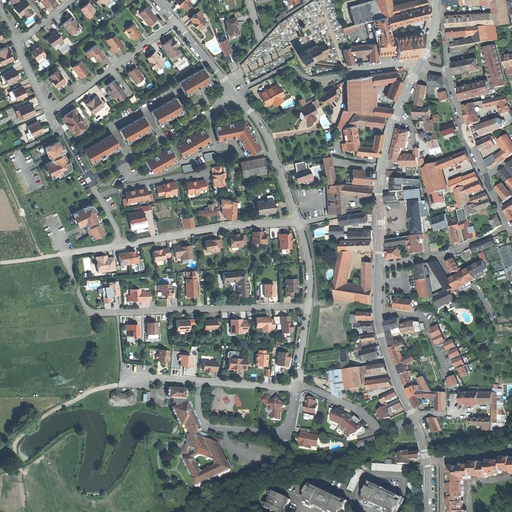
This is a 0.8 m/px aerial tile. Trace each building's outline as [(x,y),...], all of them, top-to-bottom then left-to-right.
[(23,0),(15,7),(21,15),(24,12),(26,15),(29,13),(32,11),(27,5),(28,4),(27,3),(26,4),(23,0)] [(175,0),(180,5),(184,10),(191,3),(189,0),(175,0)] [(354,25),(381,17),(376,0),(375,0),(349,7),(354,25)] [(391,7),(389,0),(376,0),(381,17),(392,13),(391,7)] [(425,0),(423,0),(410,2),(411,9),(426,4),(425,0)] [(507,0),(491,0),(493,5),(494,14),(495,17),(496,24),(496,25),(497,26),(511,24),(507,0)] [(81,8),(87,17),(95,11),(88,2),(84,6),(81,8)] [(410,2),(391,7),(392,13),(411,9),(410,2)] [(429,5),(400,13),(401,24),(427,17),(428,12),(429,5)] [(139,13),(148,25),(156,19),(153,15),(150,11),(146,7),(139,13)] [(194,25),(197,29),(206,21),(203,18),(203,15),(199,11),(195,14),(192,16),(193,16),(190,19),(193,22),(195,24),(194,25)] [(388,27),(401,24),(400,13),(386,16),(388,27)] [(63,23),(72,34),(80,27),(71,16),(66,21),(63,23)] [(225,20),(229,36),(238,34),(236,27),(235,27),(235,26),(235,25),(237,24),(235,17),(225,20)] [(456,27),(496,24),(495,17),(456,20),(456,27)] [(158,22),(156,19),(148,25),(151,28),(158,22)] [(131,37),(133,39),(137,36),(140,33),(136,27),(134,26),(133,24),(126,30),(126,31),(131,37)] [(490,25),(474,27),(475,34),(476,39),(476,43),(492,41),(492,40),(490,25)] [(465,36),(475,34),(474,27),(464,28),(465,36)] [(449,37),(465,36),(464,28),(448,30),(448,33),(449,37)] [(46,39),(52,46),(58,42),(59,44),(63,40),(54,29),(50,32),(52,34),(49,37),(46,39)] [(393,44),(395,44),(422,41),(424,34),(391,38),(393,44)] [(110,48),(113,53),(119,49),(123,45),(115,35),(111,38),(110,37),(106,40),(112,47),(110,48)] [(220,54),(230,52),(226,37),(216,40),(220,54)] [(162,45),(171,57),(180,51),(176,46),(174,43),(176,42),(172,38),(162,45)] [(396,53),(396,58),(417,56),(422,41),(395,44),(396,53)] [(305,54),(300,56),(299,56),(303,63),(309,61),(310,63),(321,57),(322,59),(327,56),(325,52),(329,51),(325,44),(318,47),(316,45),(303,51),(305,54)] [(362,53),(369,52),(368,45),(368,44),(350,47),(350,48),(352,55),(362,53)] [(370,61),(378,60),(376,44),(368,45),(369,52),(370,61)] [(86,53),(89,58),(93,55),(97,62),(101,59),(105,56),(96,45),(86,53)] [(31,52),(36,60),(42,56),(42,57),(46,55),(39,46),(34,49),(31,52)] [(459,89),(462,101),(491,94),(490,90),(506,85),(495,46),(483,49),(484,53),(485,53),(488,63),(487,63),(488,68),(489,72),(490,72),(492,80),(487,82),(487,81),(483,82),(483,83),(479,84),(478,83),(474,84),(474,86),(468,87),(463,88),(463,87),(459,89)] [(0,49),(0,61),(2,65),(13,60),(11,55),(12,54),(11,52),(10,49),(8,50),(6,47),(0,49)] [(511,47),(502,53),(503,57),(511,54),(511,47)] [(354,64),(352,55),(350,48),(343,49),(346,65),(354,64)] [(154,67),(155,69),(163,63),(161,59),(159,56),(155,51),(152,53),(153,55),(151,56),(150,57),(148,58),(150,62),(149,63),(153,68),(154,67)] [(511,66),(511,54),(503,57),(506,68),(507,68),(511,66)] [(454,70),(455,75),(479,70),(476,59),(453,64),(454,70)] [(72,67),(79,76),(84,73),(87,70),(81,62),(80,63),(79,62),(72,67)] [(128,73),(135,83),(143,77),(136,67),(132,70),(128,73)] [(184,91),(187,95),(198,88),(210,82),(207,77),(208,77),(203,68),(178,83),(181,89),(183,88),(184,91)] [(3,74),(7,83),(11,81),(12,84),(15,82),(14,80),(19,78),(16,73),(14,69),(3,74)] [(53,82),(56,87),(65,81),(59,73),(57,70),(49,76),(51,79),(54,82),(53,82)] [(371,75),(372,82),(393,79),(394,79),(396,71),(382,73),(371,74),(371,75)] [(372,98),(372,82),(371,75),(346,80),(346,110),(358,112),(357,105),(357,99),(372,98)] [(443,78),(431,76),(430,86),(435,87),(445,87),(444,83),(443,78)] [(403,83),(394,79),(393,79),(386,96),(395,100),(403,83)] [(106,91),(113,99),(115,97),(118,101),(126,95),(123,92),(117,83),(114,80),(107,86),(109,89),(106,91)] [(68,84),(65,81),(56,87),(59,91),(63,87),(68,84)] [(271,86),(258,93),(262,100),(263,99),(266,105),(271,102),(273,105),(282,101),(280,97),(283,95),(278,84),(272,87),(271,86)] [(158,91),(161,97),(173,90),(170,85),(158,91)] [(13,90),(17,100),(27,95),(25,90),(22,86),(13,90)] [(317,97),(322,105),(337,96),(335,92),(332,88),(326,92),(317,97)] [(418,96),(417,100),(424,101),(426,92),(418,91),(418,96)] [(442,101),(442,102),(449,100),(446,92),(440,94),(441,96),(440,96),(441,101),(442,101)] [(84,102),(92,113),(103,105),(96,96),(92,99),(90,101),(89,99),(84,102)] [(506,97),(497,100),(498,104),(502,114),(508,112),(508,111),(510,110),(506,97)] [(150,112),(155,121),(156,120),(159,124),(170,118),(182,111),(180,107),(181,106),(176,98),(150,112)] [(463,106),(466,114),(477,111),(475,103),(463,106)] [(19,109),(23,118),(35,112),(34,110),(33,108),(32,108),(30,104),(19,109)] [(312,105),(301,111),(305,119),(308,123),(315,119),(313,115),(314,114),(312,111),(315,110),(312,105)] [(373,114),(372,106),(357,105),(358,112),(373,114)] [(392,109),(372,106),(373,114),(389,117),(392,109)] [(69,113),(63,117),(68,123),(69,123),(71,125),(71,127),(76,134),(88,126),(75,108),(69,113)] [(416,117),(426,117),(426,109),(416,109),(416,113),(416,117)] [(301,121),(305,119),(301,111),(297,113),(299,118),(301,121)] [(340,128),(342,128),(344,128),(354,113),(343,111),(337,126),(340,128)] [(468,120),(470,126),(481,123),(477,111),(466,114),(468,120)] [(355,123),(365,125),(366,116),(355,113),(345,127),(356,126),(355,123)] [(124,138),(127,143),(139,136),(150,130),(147,125),(149,124),(144,116),(118,131),(123,139),(124,138)] [(383,117),(366,116),(365,125),(382,127),(382,123),(383,117)] [(74,135),(76,134),(71,127),(71,125),(69,123),(68,123),(63,117),(62,118),(74,135)] [(219,140),(237,137),(246,153),(251,151),(252,152),(260,148),(254,136),(255,135),(253,132),(251,133),(248,126),(244,120),(230,123),(215,126),(216,137),(218,136),(219,140)] [(427,128),(427,132),(434,131),(433,120),(426,121),(426,126),(427,128)] [(31,131),(33,136),(42,132),(43,131),(42,130),(43,127),(41,126),(39,124),(38,121),(28,125),(31,131)] [(452,124),(442,128),(445,137),(455,134),(454,129),(452,124)] [(359,147),(356,126),(345,127),(344,128),(342,128),(345,143),(346,150),(356,148),(359,148),(359,147)] [(175,145),(180,153),(181,152),(183,157),(209,142),(206,138),(208,137),(203,128),(187,138),(175,145)] [(406,148),(410,131),(397,128),(396,137),(395,139),(394,145),(402,147),(406,148)] [(90,158),(92,163),(106,155),(118,148),(115,144),(117,143),(112,134),(83,151),(88,159),(90,158)] [(374,135),(372,148),(380,148),(383,134),(374,135)] [(499,140),(506,150),(510,157),(511,155),(511,141),(507,135),(499,140)] [(495,145),(491,137),(478,143),(480,147),(482,151),(495,145)] [(430,146),(431,149),(440,147),(438,139),(429,142),(430,146)] [(52,161),(45,164),(48,169),(49,169),(51,172),(49,173),(51,178),(62,173),(61,171),(64,170),(65,173),(69,170),(71,169),(70,163),(68,164),(64,154),(63,155),(61,152),(63,152),(58,141),(53,143),(53,145),(50,146),(49,145),(44,147),(49,158),(50,157),(52,161)] [(391,159),(400,161),(400,156),(402,147),(394,145),(391,159)] [(157,155),(144,162),(149,170),(151,170),(153,174),(176,161),(174,157),(175,156),(170,147),(157,155)] [(372,148),(359,147),(359,148),(356,148),(356,154),(379,156),(380,148),(372,148)] [(412,166),(418,165),(418,157),(420,157),(420,155),(420,149),(416,149),(416,155),(415,155),(413,155),(411,155),(411,166),(412,166)] [(506,150),(495,157),(498,161),(500,164),(510,157),(506,150)] [(466,151),(454,156),(457,164),(469,159),(468,155),(466,151)] [(204,154),(205,161),(215,159),(213,153),(204,154)] [(401,166),(411,166),(411,155),(400,156),(400,161),(401,166)] [(490,157),(494,164),(498,161),(495,157),(494,155),(490,157)] [(322,158),(327,186),(332,185),(332,182),(335,182),(331,156),(322,158)] [(454,156),(445,159),(448,167),(457,164),(454,156)] [(240,162),(243,178),(268,173),(266,166),(265,157),(240,162)] [(488,168),(494,164),(490,157),(484,161),(488,168)] [(445,159),(439,162),(441,170),(448,167),(445,159)] [(297,170),(298,173),(306,170),(304,161),(294,163),(296,170),(297,170)] [(446,189),(441,170),(439,162),(428,164),(428,166),(424,167),(431,193),(441,191),(446,189)] [(182,167),(184,173),(193,171),(192,164),(182,167)] [(212,179),(214,187),(225,184),(224,178),(225,177),(224,172),(221,173),(220,166),(211,167),(212,176),(213,179),(212,179)] [(501,171),(499,172),(507,182),(509,180),(511,178),(504,168),(501,171)] [(298,173),(293,175),(294,178),(295,177),(296,179),(297,182),(301,181),(301,182),(303,183),(306,184),(307,183),(307,181),(313,179),(309,169),(306,170),(298,173)] [(352,183),(373,185),(374,179),(376,172),(353,170),(352,183)] [(449,191),(476,180),(473,174),(454,182),(450,184),(448,185),(449,187),(447,187),(449,191)] [(406,184),(406,179),(403,178),(392,178),(391,185),(391,192),(397,191),(399,191),(402,190),(403,184),(406,184)] [(410,179),(406,179),(406,184),(416,185),(417,189),(423,189),(420,179),(410,179)] [(185,182),(187,193),(194,192),(194,194),(200,193),(199,190),(206,189),(204,180),(195,181),(193,182),(193,181),(185,182)] [(480,180),(467,185),(470,194),(483,188),(482,184),(480,180)] [(165,184),(156,186),(158,195),(164,194),(165,197),(170,195),(170,194),(177,193),(174,181),(167,183),(167,184),(165,184)] [(345,212),(344,193),(343,185),(343,184),(339,183),(332,185),(333,194),(334,214),(345,212)] [(502,183),(496,188),(500,194),(505,200),(511,195),(502,183)] [(344,193),(352,195),(354,186),(343,185),(344,193)] [(370,188),(354,186),(352,195),(369,197),(370,193),(370,188)] [(470,205),(470,204),(469,200),(467,195),(464,186),(454,190),(460,208),(470,205)] [(122,199),(124,206),(129,205),(129,203),(147,199),(148,201),(153,200),(151,193),(147,194),(146,188),(142,189),(142,188),(140,189),(132,190),(129,191),(129,192),(125,192),(126,198),(122,199)] [(417,189),(410,190),(411,196),(419,195),(419,201),(420,201),(422,217),(432,216),(423,189),(417,189)] [(397,199),(397,196),(397,191),(391,192),(385,192),(385,196),(385,200),(397,199)] [(431,193),(429,194),(432,204),(444,201),(442,194),(441,191),(431,193)] [(469,200),(470,204),(489,198),(487,194),(469,200)] [(490,199),(478,203),(480,210),(492,206),(491,202),(490,199)] [(257,201),(258,214),(265,213),(265,212),(266,212),(266,210),(268,210),(268,213),(271,213),(274,212),(274,209),(274,206),(274,202),(273,200),(267,200),(267,202),(264,202),(264,201),(257,201)] [(411,202),(410,203),(411,214),(410,214),(410,218),(411,222),(412,222),(414,233),(424,232),(422,217),(420,201),(419,201),(411,202)] [(83,209),(72,213),(75,219),(76,218),(78,221),(76,222),(78,227),(85,224),(87,228),(86,228),(91,239),(96,237),(96,235),(99,233),(100,235),(105,233),(100,222),(98,223),(97,220),(99,219),(94,209),(95,209),(95,207),(92,206),(92,204),(90,205),(89,204),(85,206),(86,209),(84,210),(83,209)] [(467,214),(477,211),(474,204),(465,207),(467,214)] [(236,207),(226,206),(225,214),(225,217),(230,218),(235,218),(236,207)] [(197,210),(198,216),(204,215),(205,219),(208,218),(208,214),(216,214),(216,208),(211,208),(208,209),(197,210)] [(130,224),(145,221),(142,210),(127,213),(130,224)] [(367,214),(351,215),(352,224),(354,224),(358,223),(368,222),(368,218),(367,214)] [(434,218),(436,231),(438,230),(442,229),(449,226),(446,214),(434,218)] [(352,224),(351,215),(342,217),(342,225),(352,224)] [(498,215),(492,217),(495,228),(502,225),(498,215)] [(184,220),(186,227),(194,225),(192,218),(184,220)] [(468,219),(462,221),(464,228),(470,226),(468,219)] [(451,229),(456,228),(460,227),(459,222),(459,221),(449,223),(451,229)] [(471,229),(470,226),(464,228),(467,240),(470,239),(474,238),(471,229)] [(366,234),(366,240),(373,240),(373,236),(372,230),(365,231),(366,234)] [(230,243),(230,248),(242,246),(242,245),(246,244),(245,236),(241,236),(241,234),(234,235),(229,236),(229,237),(228,237),(229,243),(230,243)] [(252,244),(266,244),(266,235),(262,235),(262,234),(252,234),(252,244)] [(412,241),(408,242),(408,243),(409,248),(411,245),(421,244),(420,241),(422,241),(421,239),(423,237),(423,234),(412,236),(412,241)] [(280,239),(280,249),(291,249),(290,235),(285,235),(278,235),(278,239),(280,239)] [(403,244),(402,237),(387,240),(387,243),(387,247),(403,244)] [(485,240),(488,247),(495,244),(493,238),(485,240)] [(218,252),(218,249),(222,248),(221,240),(214,241),(214,240),(210,240),(205,241),(205,246),(204,246),(205,252),(211,251),(211,253),(218,252)] [(476,244),(478,251),(488,247),(485,240),(481,242),(476,244)] [(352,252),(352,241),(343,242),(341,253),(352,255),(352,252)] [(373,241),(352,241),(352,252),(373,251),(373,246),(373,241)] [(437,242),(429,244),(431,251),(439,250),(437,242)] [(173,247),(175,258),(180,257),(181,260),(192,258),(190,246),(186,247),(183,247),(183,245),(180,244),(179,246),(173,247)] [(423,252),(422,244),(421,244),(411,245),(409,248),(410,254),(417,253),(423,252)] [(511,247),(511,244),(499,248),(505,269),(511,267),(511,247)] [(169,257),(168,248),(161,250),(162,251),(158,252),(158,250),(154,251),(154,252),(152,253),(153,262),(164,260),(163,258),(169,257)] [(399,248),(387,249),(387,255),(387,259),(401,257),(400,250),(399,250),(399,248)] [(120,266),(137,263),(138,267),(143,266),(142,260),(137,260),(136,253),(131,254),(130,252),(123,253),(123,256),(119,256),(120,266)] [(351,262),(352,255),(341,253),(339,260),(351,262)] [(98,273),(115,270),(114,258),(107,259),(103,259),(103,256),(95,257),(98,273)] [(450,260),(446,263),(452,273),(455,271),(457,275),(463,272),(461,267),(459,268),(454,258),(450,260)] [(348,275),(351,262),(339,260),(337,273),(348,275)] [(443,281),(448,278),(438,261),(431,262),(443,281)] [(475,275),(483,271),(488,269),(486,265),(484,261),(476,265),(470,268),(474,275),(475,275)] [(365,295),(373,296),(373,263),(365,263),(365,288),(365,295)] [(428,278),(427,275),(426,267),(425,264),(420,264),(416,265),(418,280),(428,278)] [(470,268),(463,272),(457,275),(449,279),(454,287),(456,290),(463,286),(465,290),(472,286),(470,282),(476,279),(474,275),(470,268)] [(485,275),(483,271),(475,275),(477,279),(485,275)] [(191,298),(197,297),(196,279),(194,279),(194,272),(186,272),(187,280),(185,280),(185,286),(186,285),(187,291),(185,291),(186,296),(189,296),(191,296),(191,298)] [(245,272),(222,274),(223,283),(237,282),(238,298),(243,297),(247,297),(245,272)] [(346,285),(348,275),(337,273),(335,283),(337,284),(346,285)] [(430,299),(428,278),(418,280),(417,280),(420,301),(430,299)] [(451,289),(454,288),(454,287),(449,279),(448,278),(443,281),(449,290),(451,289)] [(285,280),(285,296),(288,296),(293,296),(293,293),(296,292),(296,279),(285,280)] [(113,296),(119,295),(118,289),(118,287),(117,286),(116,282),(107,283),(108,288),(106,288),(107,293),(102,294),(103,298),(109,297),(113,296)] [(336,297),(344,298),(358,300),(360,287),(346,285),(337,284),(336,297)] [(170,285),(157,285),(157,290),(161,290),(161,296),(164,295),(166,295),(166,299),(171,299),(171,290),(170,290),(170,285)] [(264,285),(264,297),(269,297),(274,297),(274,285),(264,285)] [(365,288),(360,287),(358,300),(373,302),(373,296),(365,295),(365,288)] [(455,299),(452,293),(451,289),(449,290),(434,297),(438,307),(455,299)] [(128,296),(128,301),(136,301),(136,302),(140,302),(145,302),(145,301),(145,293),(145,291),(140,291),(140,290),(130,290),(130,296),(128,296)] [(414,300),(396,298),(395,303),(395,308),(413,311),(414,300)] [(358,312),(358,315),(358,319),(373,320),(373,316),(373,312),(358,312)] [(280,317),(280,324),(281,324),(281,334),(291,333),(291,331),(292,331),(292,326),(290,326),(290,323),(289,323),(289,317),(284,317),(280,317)] [(274,330),(273,324),(273,320),(268,320),(268,318),(261,318),(255,319),(255,323),(257,323),(257,328),(261,328),(261,331),(264,333),(266,333),(269,330),(274,330)] [(175,321),(176,332),(188,332),(187,320),(181,320),(175,321)] [(230,320),(231,333),(235,333),(236,334),(247,334),(246,321),(243,321),(242,320),(238,320),(238,321),(236,321),(236,320),(230,320)] [(388,330),(398,328),(396,320),(393,320),(386,322),(387,327),(388,330)] [(204,331),(216,330),(215,321),(209,321),(203,321),(204,331)] [(403,334),(417,331),(415,322),(406,323),(401,324),(401,327),(403,333),(403,334)] [(146,323),(147,335),(156,334),(159,334),(159,323),(153,323),(146,323)] [(132,325),(126,325),(126,330),(129,330),(129,336),(138,336),(138,325),(132,325)] [(451,352),(461,376),(470,373),(467,365),(466,366),(458,348),(458,349),(454,340),(447,343),(439,325),(432,328),(439,346),(447,343),(450,352),(451,352)] [(389,341),(394,340),(393,335),(403,333),(401,327),(398,328),(388,330),(386,331),(387,336),(389,341)] [(376,334),(363,336),(364,339),(364,343),(369,342),(373,342),(378,341),(377,337),(376,334)] [(405,340),(396,343),(397,346),(399,351),(408,349),(405,340)] [(402,359),(402,358),(402,356),(401,357),(396,346),(396,345),(390,348),(392,355),(395,362),(402,359)] [(377,347),(360,352),(363,361),(380,356),(379,352),(377,347)] [(349,353),(348,349),(339,350),(342,369),(343,369),(348,368),(350,368),(348,353),(349,353)] [(158,360),(158,362),(161,362),(166,362),(166,356),(168,355),(168,351),(158,351),(158,355),(156,355),(155,360),(158,360)] [(255,362),(257,363),(257,366),(257,368),(259,368),(262,368),(262,366),(266,366),(266,355),(264,355),(264,351),(257,351),(257,355),(255,355),(255,362)] [(277,353),(277,366),(281,366),(284,366),(286,366),(287,362),(287,358),(288,358),(289,353),(277,353)] [(413,353),(402,358),(402,359),(395,362),(397,365),(404,363),(406,363),(407,365),(416,360),(413,353)] [(187,368),(192,368),(193,364),(190,364),(190,356),(178,355),(178,361),(180,361),(180,366),(184,367),(187,367),(187,368)] [(228,358),(228,370),(232,370),(232,369),(237,369),(237,370),(242,370),(242,359),(228,358)] [(203,371),(203,372),(209,373),(209,371),(212,371),(216,372),(216,361),(212,361),(212,362),(203,361),(202,371),(203,371)] [(385,363),(369,366),(370,374),(388,371),(386,368),(385,363)] [(405,367),(405,365),(404,363),(397,365),(398,370),(400,374),(407,372),(405,367)] [(348,368),(351,389),(352,392),(362,391),(358,367),(350,368),(348,368)] [(342,369),(336,370),(336,374),(338,390),(341,390),(346,389),(343,369),(342,369)] [(411,381),(409,376),(407,372),(400,374),(402,380),(404,384),(411,381)] [(338,390),(336,374),(331,374),(334,394),(342,398),(341,390),(338,390)] [(430,386),(425,376),(421,378),(419,378),(420,379),(423,386),(430,386)] [(446,381),(449,388),(459,385),(456,377),(446,381)] [(367,383),(368,389),(392,386),(390,379),(367,383)] [(410,398),(417,395),(419,394),(417,391),(417,390),(414,386),(406,390),(408,394),(410,398)] [(222,454),(221,452),(222,450),(217,442),(211,438),(207,440),(205,440),(204,439),(205,436),(200,433),(197,427),(198,427),(186,400),(184,400),(184,396),(186,395),(184,393),(187,392),(184,390),(185,388),(168,387),(168,389),(166,390),(168,392),(166,394),(168,395),(168,397),(171,398),(175,406),(171,407),(172,409),(171,411),(173,412),(172,414),(174,414),(177,421),(176,422),(180,425),(182,423),(183,424),(190,436),(187,442),(188,444),(186,445),(184,452),(186,459),(185,459),(185,461),(185,464),(187,464),(186,466),(188,467),(189,470),(189,472),(191,473),(190,475),(192,476),(192,477),(191,478),(192,480),(196,487),(198,486),(199,487),(200,485),(201,484),(202,485),(203,484),(207,482),(208,483),(209,481),(210,480),(211,481),(211,480),(216,478),(217,479),(217,477),(219,476),(220,477),(220,475),(224,474),(226,474),(226,473),(227,472),(229,473),(229,471),(231,470),(228,463),(225,464),(224,462),(226,462),(225,460),(226,458),(224,457),(224,455),(222,454)] [(115,391),(111,394),(111,399),(115,402),(119,399),(124,399),(128,402),(133,400),(133,394),(128,391),(124,394),(120,394),(115,391)] [(394,392),(385,397),(387,401),(397,397),(396,394),(394,392)] [(445,392),(435,392),(435,395),(436,410),(446,410),(445,392)] [(479,404),(480,392),(461,392),(460,404),(471,404),(479,404)] [(492,392),(480,392),(479,404),(492,404),(492,392)] [(268,407),(269,405),(271,408),(269,410),(272,413),(271,420),(281,421),(281,412),(281,409),(284,408),(285,406),(278,398),(273,402),(268,395),(262,401),(268,407)] [(418,397),(417,395),(410,398),(413,404),(415,408),(421,405),(418,397)] [(309,415),(316,416),(318,406),(315,406),(316,402),(313,402),(314,399),(306,398),(305,407),(304,415),(305,415),(309,415)] [(388,407),(391,412),(402,406),(400,403),(399,401),(388,407)] [(390,418),(388,413),(385,408),(379,411),(383,421),(390,418)] [(337,427),(349,436),(358,434),(361,431),(363,427),(359,423),(361,421),(355,417),(353,419),(348,415),(347,418),(341,416),(342,414),(335,411),(330,409),(328,423),(337,427)] [(336,410),(335,411),(342,414),(341,416),(347,418),(348,415),(344,413),(336,410)] [(433,417),(427,418),(433,432),(439,432),(433,417)] [(300,442),(299,448),(309,449),(310,443),(319,445),(320,437),(309,435),(309,434),(302,433),(301,439),(301,442),(300,442)] [(320,435),(320,437),(319,445),(319,447),(312,446),(311,450),(319,451),(321,448),(323,437),(322,435),(320,435)] [(358,442),(360,449),(382,443),(380,436),(358,442)] [(408,460),(407,452),(397,454),(398,464),(408,465),(408,460)] [(464,477),(471,477),(471,475),(480,475),(481,477),(488,477),(488,475),(497,475),(497,473),(502,473),(502,470),(511,470),(511,472),(511,455),(501,456),(501,459),(487,459),(487,460),(483,460),(471,461),(471,463),(463,464),(458,464),(458,465),(449,465),(449,482),(448,482),(449,492),(464,491),(464,479),(464,477)] [(398,464),(372,464),(372,470),(409,472),(409,465),(408,465),(398,464)] [(357,468),(347,490),(353,492),(363,471),(357,468)] [(403,501),(371,485),(366,496),(367,496),(364,502),(368,503),(368,504),(372,506),(372,505),(377,507),(376,508),(383,511),(384,511),(396,511),(397,511),(398,511),(403,501)] [(344,511),(349,503),(312,486),(307,496),(308,497),(305,504),(314,508),(314,506),(319,509),(319,510),(323,511),(344,511)] [(291,501),(273,493),(266,509),(272,511),(284,511),(286,508),(287,505),(289,505),(291,501)] [(462,501),(462,496),(450,496),(448,496),(448,511),(449,510),(449,511),(466,511),(466,510),(464,510),(463,501),(462,501)]
